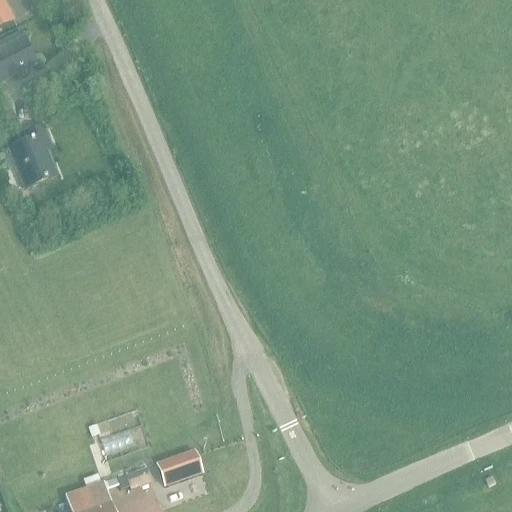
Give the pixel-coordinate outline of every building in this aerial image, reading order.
[(2,0),(0,0),(0,28),(14,22),(2,0)] [(23,42),(0,54),(0,81),(34,64),(23,42)] [(7,152),(23,191),(55,178),(45,152),(51,150),(42,128),(24,135),(27,144),(7,152)] [(201,476),(194,455),(193,454),(193,453),(155,467),(163,490),(186,481),(201,476)] [(145,471),(124,479),(129,492),(150,484),(145,471)] [(111,511),(101,485),(68,497),(73,511),(111,511)]
